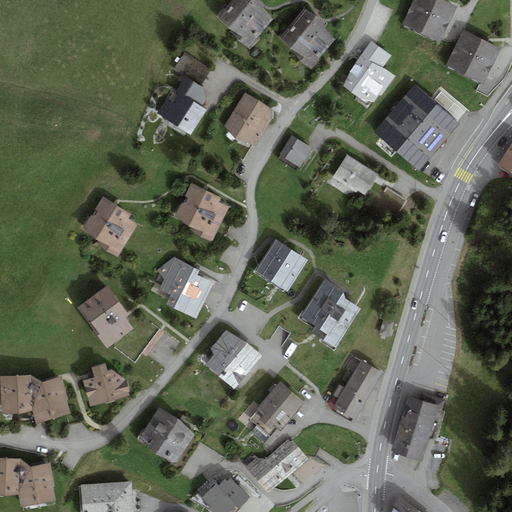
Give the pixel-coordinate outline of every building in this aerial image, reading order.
[(263,6),(255,0),(232,0),(218,17),(233,29),(230,32),(250,49),(275,19),(262,8),(263,6)] [(458,7),(443,0),(413,0),(402,24),(440,43),(458,7)] [(328,26),(304,7),(280,37),(294,49),(291,53),(311,68),(335,38),(325,29),(328,26)] [(501,49),(464,30),(445,66),(483,85),(501,49)] [(382,95),(396,76),(383,68),(391,55),(371,40),(350,71),(343,86),(361,99),(374,102),(379,95),(382,95)] [(159,115),(191,136),(208,110),(202,106),(207,99),(204,87),(201,85),(211,69),(184,51),(173,69),(182,75),(173,89),(174,92),(159,115)] [(418,171),(459,123),(416,86),(375,133),(418,171)] [(235,139),(255,146),(272,119),(272,109),(245,93),(224,126),(235,139)] [(300,167),(313,148),(292,135),(279,154),(300,167)] [(511,142),(498,164),(511,172),(511,142)] [(348,153),(333,178),(357,193),(358,191),(366,196),(380,174),(348,153)] [(191,183),(175,217),(192,226),(189,230),(213,241),(229,207),(219,202),(222,197),(191,183)] [(103,195),(83,229),(100,239),(97,244),(118,256),(138,223),(129,218),(132,213),(103,195)] [(308,260),(275,239),(254,271),(287,292),(308,260)] [(196,319),(214,283),(197,275),(200,270),(175,257),(157,270),(164,280),(160,289),(170,295),(166,304),(196,319)] [(344,293),(323,280),(301,316),(315,325),(312,331),(337,346),(361,308),(345,299),(344,293)] [(108,285),(79,306),(92,324),(90,325),(107,348),(134,328),(126,318),(130,315),(108,285)] [(390,338),(394,322),(383,319),(379,335),(390,338)] [(234,389),(262,355),(226,330),(211,348),(214,355),(206,365),(234,389)] [(355,419),(382,372),(361,359),(344,388),(339,385),(334,395),(339,398),(333,407),(355,419)] [(91,407),(130,395),(125,379),(112,369),(108,371),(106,364),(91,367),(94,377),(83,380),(91,407)] [(68,399),(62,376),(42,382),(31,375),(0,376),(2,414),(32,411),(36,424),(71,414),(67,400),(68,399)] [(280,430),(304,403),(280,381),(256,409),(258,410),(250,419),(270,437),(278,428),(280,430)] [(442,411),(445,400),(422,392),(420,400),(408,396),(391,451),(422,461),(438,410),(442,411)] [(159,407),(140,437),(156,454),(177,462),(196,434),(179,419),(159,407)] [(246,466),(268,492),(309,459),(291,438),(266,458),(256,458),(246,466)] [(55,487),(51,462),(31,467),(20,459),(0,457),(0,494),(19,495),(21,507),(56,500),(53,487),(55,487)] [(209,508),(213,511),(235,511),(251,497),(231,477),(227,481),(225,479),(219,485),(217,482),(201,498),(210,507),(209,508)] [(134,511),(133,481),(80,484),(82,511),(134,511)] [(421,511),(399,497),(388,511),(421,511)]
